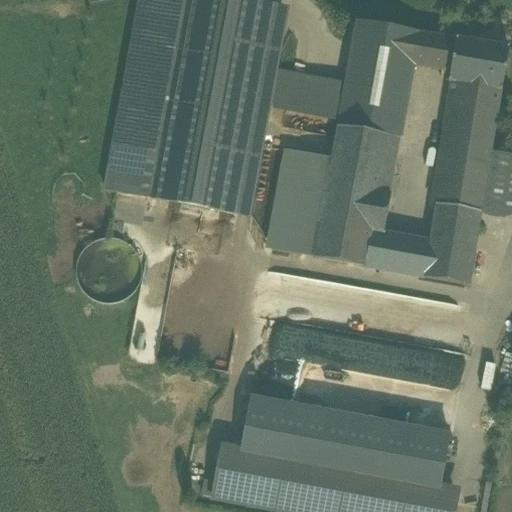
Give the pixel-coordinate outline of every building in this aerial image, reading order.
[(104,192),(233,217),(271,9),(220,0),(139,0),(129,57),(104,192)] [(289,13),(271,9),(233,217),(249,219),(272,104),(278,73),(289,13)] [(400,140),(413,68),(411,67),(417,34),(356,23),(356,25),(345,86),(339,118),(337,128),(388,138),(400,140)] [(443,73),(443,69),(449,40),(417,34),(411,67),(413,68),(443,73)] [(455,41),(449,40),(443,69),(450,70),(455,41)] [(448,84),(456,85),(500,93),(508,51),(455,41),(450,70),(448,84)] [(339,118),(345,86),(278,73),(272,104),(339,118)] [(498,107),(500,93),(456,85),(453,99),(498,107)] [(476,236),(480,215),(490,156),(498,107),(453,99),(432,228),(476,236)] [(312,260),(376,271),(382,240),(389,197),(378,195),(388,138),(337,128),(331,160),(312,260)] [(378,195),(389,197),(400,140),(388,138),(378,195)] [(271,252),(312,260),(331,160),(289,153),(271,252)] [(511,168),(511,159),(490,156),(480,215),(503,219),(511,168)] [(511,168),(503,219),(511,216),(511,168)] [(432,228),(429,244),(474,251),(476,236),(432,228)] [(429,247),(382,240),(376,271),(423,280),(429,247)] [(93,304),(102,307),(112,307),(121,304),(129,300),(135,293),(140,284),(141,275),(140,266),(137,257),(131,249),(123,244),(114,241),(104,241),(95,243),(87,248),(81,255),(76,263),(75,273),(76,282),(79,291),(85,298),(93,304)] [(429,244),(429,247),(423,280),(423,281),(468,288),(474,251),(429,244)] [(448,437),(251,400),(242,450),(438,487),(448,437)] [(242,450),(221,446),(219,461),(456,504),(458,491),(438,487),(242,450)] [(205,482),(202,498),(277,511),(454,511),(456,504),(219,461),(214,484),(205,482)]
